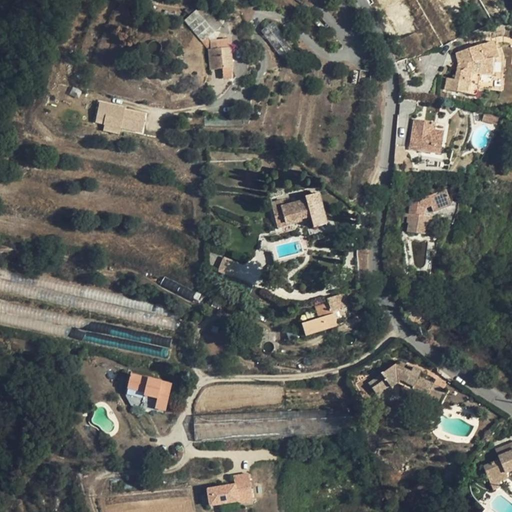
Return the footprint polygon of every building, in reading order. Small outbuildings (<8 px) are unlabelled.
[(207,36),(212,32),(213,31),(194,10),(184,20),(208,48),(210,69),(221,68),(222,78),(232,78),(229,38),(216,39),(209,39),(207,36)] [(282,59),(294,50),(273,22),(261,31),(282,59)] [(463,70),(457,69),(455,79),(447,77),(445,88),(476,94),(480,74),(491,75),(489,88),(500,90),(504,56),(497,57),(492,41),(455,52),(459,62),(467,64),(466,68),(463,70)] [(459,62),(457,69),(463,70),(466,68),(467,64),(459,62)] [(78,98),(81,91),(73,87),(70,94),(78,98)] [(99,102),(95,123),(103,124),(102,130),(121,134),(122,130),(143,134),(147,110),(99,102)] [(435,130),(435,122),(413,118),(408,148),(440,153),(444,131),(435,130)] [(439,186),(426,191),(428,195),(441,191),(439,186)] [(428,195),(426,191),(411,196),(407,221),(409,222),(408,231),(423,233),(425,224),(430,224),(431,215),(424,214),(425,208),(431,206),(431,207),(440,203),(442,207),(451,203),(446,189),(441,191),(428,195)] [(306,199),(284,205),(282,199),(271,203),(278,227),(311,218),(314,227),(328,223),(319,192),(306,196),(306,199)] [(223,256),(218,271),(256,285),(261,270),(223,256)] [(327,298),(328,301),(331,310),(336,309),(342,307),(342,306),(354,302),(349,290),(341,294),(327,298)] [(328,301),(315,305),(319,317),(332,313),(331,310),(328,301)] [(416,303),(404,311),(414,324),(425,314),(416,303)] [(332,313),(319,317),(302,323),(305,334),(336,325),(334,318),(332,313)] [(384,378),(372,387),(379,397),(385,394),(387,396),(394,391),(391,387),(397,382),(403,386),(401,392),(408,396),(410,392),(425,400),(427,396),(433,384),(418,377),(421,370),(412,367),(411,371),(394,363),(381,373),(384,378)] [(368,382),(372,387),(384,378),(381,373),(368,382)] [(166,409),(171,383),(130,374),(127,387),(144,391),(144,394),(157,398),(155,407),(166,409)] [(444,389),(433,384),(427,396),(438,401),(444,389)] [(424,403),(425,400),(410,392),(408,396),(424,403)] [(390,401),(387,396),(385,394),(379,397),(384,405),(390,401)] [(291,410),(193,415),(195,441),(351,432),(350,407),(291,410)] [(511,440),(495,448),(498,456),(511,450),(511,440)] [(511,450),(498,456),(499,459),(483,466),(490,484),(499,480),(507,477),(505,472),(511,468),(511,450)] [(233,483),(207,487),(209,503),(235,499),(236,501),(250,499),(246,473),(231,475),(233,483)] [(502,487),(499,480),(490,484),(493,490),(502,487)]
